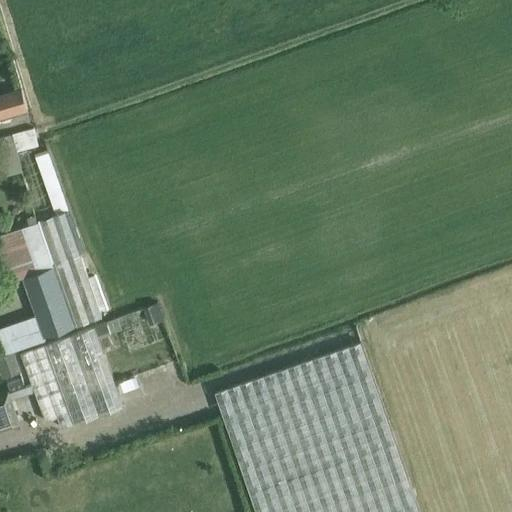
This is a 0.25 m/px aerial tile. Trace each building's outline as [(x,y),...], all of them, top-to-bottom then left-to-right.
[(20,85),(0,91),(0,119),(28,112),(20,85)] [(10,132),(15,150),(41,143),(37,126),(10,132)] [(104,315),(66,207),(41,216),(57,261),(51,263),(52,265),(73,326),(104,315)] [(0,258),(8,281),(22,276),(52,265),(51,263),(37,221),(0,232),(0,258)] [(73,326),(52,265),(22,276),(43,336),(73,326)] [(158,301),(143,306),(150,324),(164,319),(158,301)] [(106,322),(95,326),(100,340),(111,336),(106,322)] [(100,340),(95,326),(21,352),(45,420),(57,416),(61,427),(123,405),(100,340)] [(247,493),(253,511),(420,511),(361,340),(215,390),(250,492),(247,493)] [(0,355),(0,370),(3,378),(21,371),(13,351),(0,355)] [(8,389),(0,392),(0,429),(20,423),(8,389)]
